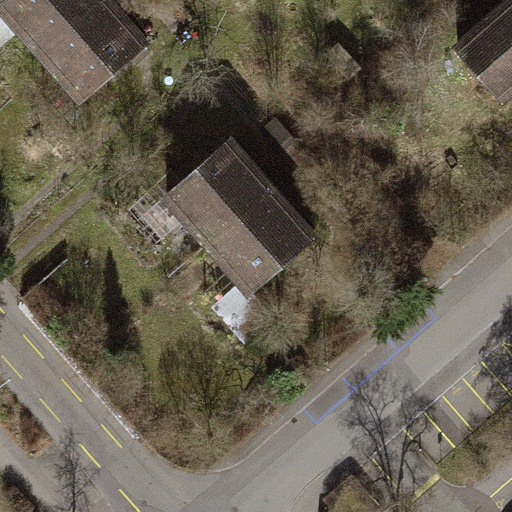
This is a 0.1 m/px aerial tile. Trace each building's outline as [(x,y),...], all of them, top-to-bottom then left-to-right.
[(99,2),(97,0),(7,0),(0,6),(0,21),(33,61),(99,2)] [(99,2),(33,61),(73,105),(139,46),(99,2)] [(511,100),(511,6),(451,51),(495,112),(511,100)] [(228,145),(157,201),(199,251),(269,194),(228,145)] [(269,194),(199,251),(246,302),(312,242),(269,194)]
